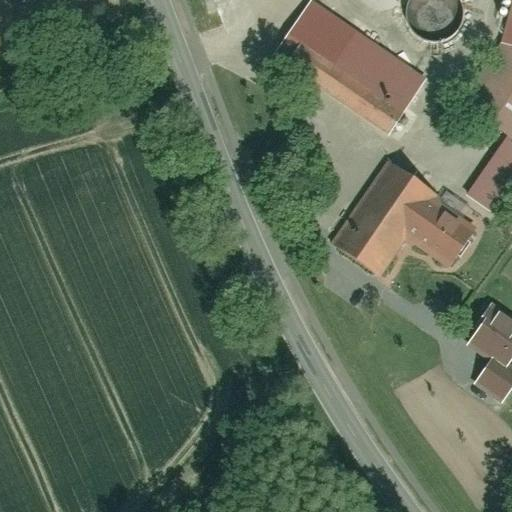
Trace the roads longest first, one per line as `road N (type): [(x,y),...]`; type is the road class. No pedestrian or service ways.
road 1 (tertiary): [(160,12),(301,338),(411,511)]
road 2 (unclassified): [(0,84),(160,12)]
